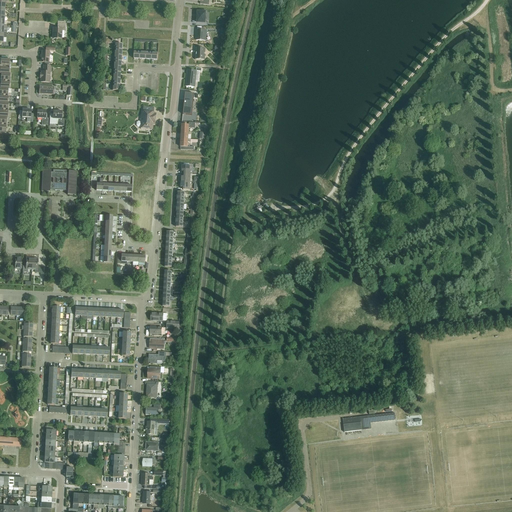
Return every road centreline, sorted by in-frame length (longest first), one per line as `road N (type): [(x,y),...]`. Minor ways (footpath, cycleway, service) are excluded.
road 1 (track): [(486,0),(350,149),(325,199),(302,195)]
road 2 (residential): [(130,511),(141,300)]
road 3 (residential): [(153,246),(176,69)]
road 4 (residential): [(33,472),(42,295)]
road 5 (residential): [(8,234),(10,196),(41,198),(38,250),(7,248)]
road 6 (track): [(235,121),(264,0)]
road 7 (residential): [(93,104),(134,106),(136,67),(176,69)]
